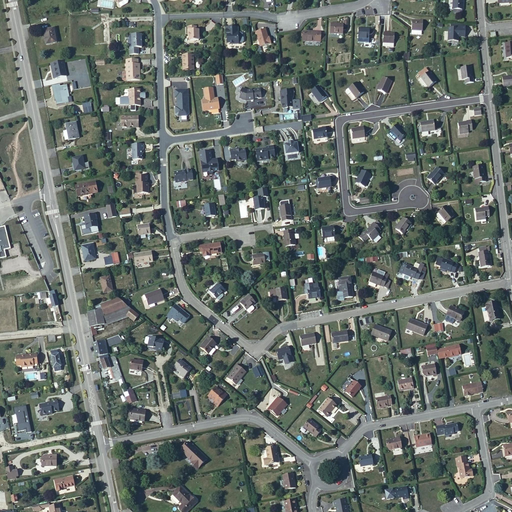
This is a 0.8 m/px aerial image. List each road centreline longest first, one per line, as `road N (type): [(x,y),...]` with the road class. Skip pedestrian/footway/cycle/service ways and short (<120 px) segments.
road 1 (tertiary): [(11,0),(98,430)]
road 2 (residential): [(171,238),(189,299),(248,348),(259,349),(287,325),(510,281)]
road 3 (residential): [(489,97),(338,118),(347,213),(403,204)]
road 4 (residential): [(101,445),(248,417),(313,462)]
road 5 (residential): [(158,17),(281,18),(369,0)]
road 6 (residential): [(506,255),(489,97)]
road 7 (residential): [(337,456),(360,430),(475,405)]
road 8 (residential): [(475,405),(490,489),(450,511)]
road 9 (residential): [(158,17),(162,140)]
